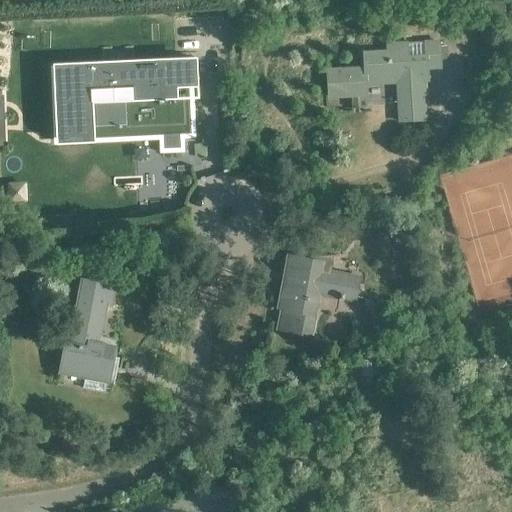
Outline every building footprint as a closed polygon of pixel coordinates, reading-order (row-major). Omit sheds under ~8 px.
[(363,53),(364,67),(326,69),(327,99),(368,96),(368,84),(397,82),(399,122),(426,120),(423,81),(428,80),(427,68),(440,67),(439,42),(386,45),(387,52),(363,53)] [(196,60),(53,66),(57,144),(160,139),(161,152),(184,152),(183,139),(196,138),(194,85),(199,85),(196,60)] [(335,255),(294,257),(288,256),(278,308),(279,308),(275,330),(308,336),(316,291),(340,295),(339,301),(343,301),(343,298),(355,301),(359,277),(331,272),(333,265),(332,256),(335,256),(335,255)] [(81,279),(77,298),(69,344),(65,343),(59,374),(85,379),(83,389),(104,393),(106,383),(109,383),(117,347),(97,343),(98,336),(95,336),(98,322),(103,323),(106,305),(112,306),(116,286),(81,279)] [(40,312),(39,323),(49,325),(50,313),(40,312)] [(388,321),(373,318),(371,331),(385,334),(388,321)]
